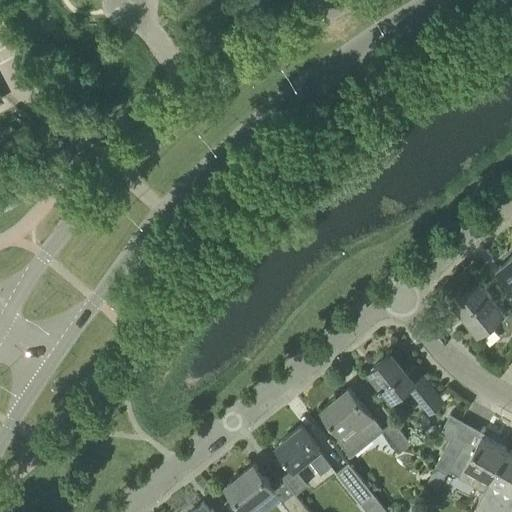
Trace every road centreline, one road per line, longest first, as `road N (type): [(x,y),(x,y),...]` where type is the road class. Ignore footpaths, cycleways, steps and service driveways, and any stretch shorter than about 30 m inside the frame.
road 1 (residential): [(119,511),(394,291)]
road 2 (tertiary): [(166,212),(292,95),(437,0)]
road 3 (tertiary): [(335,0),(222,74),(111,172)]
road 4 (tertiary): [(45,371),(166,212)]
road 5 (tertiary): [(111,172),(44,255),(7,325)]
road 6 (residential): [(511,401),(424,335),(394,291)]
road 7 (unclassified): [(111,172),(34,111),(0,68)]
road 8 (residential): [(394,291),(511,199)]
